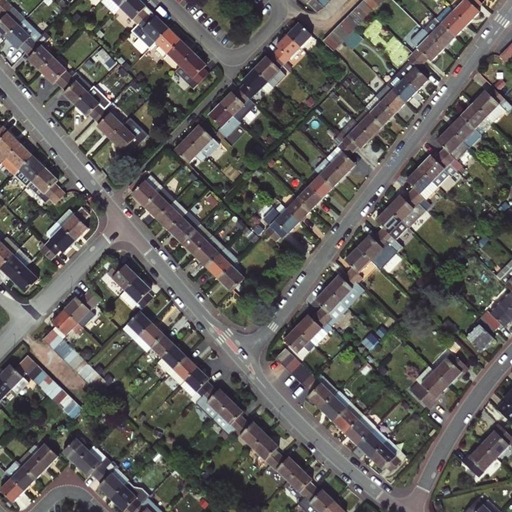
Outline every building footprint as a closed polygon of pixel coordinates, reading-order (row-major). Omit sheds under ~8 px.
[(6,0),(0,0),(0,12),(10,3),(6,0)] [(116,14),(123,8),(130,0),(106,0),(104,2),(116,14)] [(130,0),(123,8),(140,25),(153,12),(140,0),(130,0)] [(305,0),(318,12),(327,8),(318,0),(305,0)] [(332,3),(328,0),(318,0),(327,8),(332,3)] [(380,5),(373,0),(365,0),(365,1),(375,11),(380,5)] [(467,0),(456,12),(469,25),(482,12),(479,9),(484,4),(479,0),(467,0)] [(373,13),(375,11),(365,1),(360,6),(370,16),(373,13)] [(10,3),(0,12),(0,15),(4,19),(0,23),(0,29),(9,38),(27,20),(10,3)] [(354,11),(365,21),(370,16),(360,6),(354,11)] [(452,8),(440,20),(457,37),(469,25),(456,12),(452,8)] [(360,26),(365,21),(354,11),(350,16),(360,26)] [(151,48),(157,42),(170,29),(153,12),(140,25),(134,32),(151,48)] [(350,16),(345,21),(355,31),(356,30),(360,26),(350,16)] [(27,53),(36,44),(43,36),(27,20),(9,38),(20,50),(22,48),(27,53)] [(440,20),(428,32),(432,36),(446,49),(457,37),(440,20)] [(340,26),(350,36),(355,31),(345,21),(340,26)] [(301,23),(289,35),(302,48),(313,36),(301,23)] [(346,41),(350,36),(340,26),(335,31),(346,41)] [(157,42),(170,54),(183,42),(170,29),(157,42)] [(420,49),(415,54),(426,64),(430,60),(433,62),(446,49),(432,36),(428,32),(425,29),(412,42),(420,49)] [(346,41),(345,42),(352,49),(363,37),(356,30),(355,31),(350,36),(346,41)] [(346,41),(335,31),(330,36),(341,46),(345,42),(346,41)] [(280,49),(275,54),(286,64),(302,48),(289,35),(278,47),(280,49)] [(325,41),(336,51),(341,46),(330,36),(325,41)] [(183,42),(170,54),(182,66),(194,53),(183,42)] [(31,60),(43,72),(57,58),(44,46),(36,44),(27,53),(32,57),(31,60)] [(104,48),(99,52),(107,62),(112,57),(104,48)] [(511,64),(511,56),(506,51),(500,57),(510,66),(511,64)] [(208,66),(194,53),(182,66),(200,84),(211,73),(206,68),(208,66)] [(256,69),(270,82),(275,88),(287,75),(281,69),(286,64),(275,54),(271,59),(268,57),(256,69)] [(399,73),(419,91),(431,80),(421,70),(426,64),(415,54),(398,71),(399,73)] [(57,58),(43,72),(56,84),(58,82),(63,87),(74,77),(57,58)] [(246,84),(241,89),(252,100),(256,95),(270,82),(256,69),(244,82),(246,84)] [(419,91),(399,73),(388,84),(408,103),(419,91)] [(91,94),(74,77),(63,87),(68,93),(67,95),(79,106),(91,94)] [(408,103),(388,84),(377,96),(396,115),(408,103)] [(107,109),(113,103),(97,88),(91,94),(79,106),(90,117),(92,115),(96,120),(107,109)] [(234,92),(222,104),(241,122),(257,105),(252,100),(241,89),(236,94),(234,92)] [(474,104),(487,117),(500,104),(511,115),(511,105),(495,89),(490,94),(487,91),(474,104)] [(396,115),(377,96),(367,107),(369,109),(373,113),(386,125),(396,115)] [(241,122),(222,104),(211,115),(224,127),(230,134),(242,123),(241,122)] [(487,117),(474,104),(462,117),(475,129),(487,117)] [(99,127),(112,139),(126,125),(113,112),(112,114),(107,109),(96,120),(101,124),(99,127)] [(362,124),(373,113),(369,109),(358,121),(362,124)] [(386,125),(373,113),(362,124),(375,137),(386,125)] [(481,135),(475,129),(462,117),(450,129),(469,148),(481,135)] [(375,137),(362,124),(358,121),(357,119),(340,136),(346,142),(356,151),(361,147),(363,149),(375,137)] [(143,142),(126,125),(112,139),(125,152),(128,149),(133,153),(143,142)] [(189,138),(209,157),(220,144),(201,125),(189,138)] [(0,132),(0,159),(4,164),(10,158),(24,144),(6,127),(0,132)] [(224,127),(219,133),(225,139),(230,134),(224,127)] [(469,148),(450,129),(438,141),(445,148),(440,154),(458,171),(463,166),(458,160),(469,148)] [(202,164),(209,157),(189,138),(177,150),(191,164),(196,158),(202,164)] [(351,157),(356,151),(346,142),(341,147),(329,158),(334,164),(347,176),(358,164),(351,157)] [(22,171),(36,156),(24,144),(10,158),(22,171)] [(440,189),(458,171),(440,154),(435,159),(432,156),(419,168),(437,186),(440,189)] [(48,168),(36,156),(22,171),(34,183),(48,168)] [(10,158),(4,164),(17,176),(22,171),(10,158)] [(317,170),(323,176),(335,188),(347,176),(334,164),(329,158),(317,170)] [(48,168),(34,183),(52,200),(62,189),(57,184),(61,181),(48,168)] [(437,186),(419,168),(407,181),(414,189),(410,194),(420,204),(437,186)] [(263,173),(259,169),(254,175),(258,179),(263,173)] [(22,171),(17,176),(29,188),(34,183),(22,171)] [(134,195),(147,207),(165,188),(153,176),(148,181),(142,176),(131,188),(136,193),(134,195)] [(323,176),(311,187),(324,199),(335,188),(323,176)] [(34,183),(29,188),(46,205),(52,200),(34,183)] [(324,199),(311,187),(300,199),(313,211),(324,199)] [(147,207),(159,219),(173,206),(178,200),(165,188),(147,207)] [(62,189),(52,200),(57,205),(67,194),(62,189)] [(420,204),(410,194),(405,198),(402,195),(389,208),(409,228),(426,210),(420,204)] [(313,211),(300,199),(289,210),(302,222),(313,211)] [(159,219),(172,231),(185,218),(173,206),(159,219)] [(64,228),(78,241),(90,228),(85,223),(92,216),(84,208),(77,216),(64,228)] [(409,228),(389,208),(377,221),(384,229),(379,234),(393,248),(395,250),(401,245),(396,240),(409,228)] [(273,227),(284,236),(288,231),(291,233),(302,222),(289,210),(273,227)] [(72,211),(59,223),(64,228),(77,216),(72,211)] [(172,231),(184,243),(203,224),(191,212),(185,218),(172,231)] [(184,243),(197,256),(216,236),(203,224),(184,243)] [(273,227),(268,232),(279,241),(284,236),(273,227)] [(47,246),(58,256),(62,251),(66,254),(78,241),(64,228),(47,246)] [(358,248),(371,261),(384,248),(389,253),(393,248),(379,234),(374,238),(370,235),(358,248)] [(197,256),(209,267),(222,254),(228,248),(216,236),(197,256)] [(8,238),(3,243),(16,255),(20,250),(8,238)] [(3,243),(0,246),(0,265),(3,268),(16,255),(3,243)] [(47,246),(43,252),(53,261),(58,256),(47,246)] [(209,267),(221,280),(235,266),(238,263),(241,260),(228,248),(222,254),(209,267)] [(348,273),(358,283),(363,278),(359,274),(371,261),(358,248),(346,261),(353,268),(348,273)] [(15,280),(28,267),(33,262),(20,250),(16,255),(3,268),(15,280)] [(511,258),(496,275),(511,290),(511,258)] [(244,269),(238,263),(235,266),(241,272),(244,269)] [(128,292),(142,278),(129,265),(126,269),(120,264),(111,275),(128,292)] [(241,272),(235,266),(221,280),(234,292),(247,279),(241,272)] [(28,267),(15,280),(27,293),(40,279),(28,267)] [(366,290),(358,283),(348,273),(343,278),(340,275),(328,288),(348,308),(366,290)] [(128,292),(124,296),(136,308),(140,304),(146,309),(156,298),(151,293),(154,290),(142,278),(128,292)] [(348,308),(328,288),(315,301),(323,309),(318,314),(330,326),(348,308)] [(511,291),(491,313),(488,311),(483,316),(496,330),(502,324),(506,328),(511,321),(511,291)] [(67,310),(81,323),(98,306),(88,296),(83,301),(79,298),(67,310)] [(81,323),(67,310),(55,323),(68,336),(76,329),(81,334),(86,329),(81,323)] [(125,330),(138,342),(156,324),(143,312),(125,330)] [(330,326),(318,314),(313,318),(310,315),(297,328),(316,346),(333,329),(330,326)] [(496,330),(483,316),(478,322),(480,324),(467,338),(481,352),(495,339),(491,335),(496,330)] [(448,319),(443,325),(454,335),(460,330),(448,319)] [(149,353),(154,348),(167,335),(156,324),(138,342),(149,353)] [(316,346),(297,328),(285,341),(298,354),(305,347),(310,352),(316,346)] [(56,330),(45,341),(51,346),(61,335),(56,330)] [(61,335),(51,346),(56,351),(66,340),(61,335)] [(154,348),(166,359),(178,346),(167,335),(154,348)] [(445,343),(453,353),(454,353),(461,346),(451,337),(445,343)] [(71,345),(66,340),(56,351),(60,355),(71,345)] [(75,349),(71,345),(60,355),(65,360),(75,349)] [(178,346),(166,359),(177,370),(189,357),(178,346)] [(65,360),(70,365),(81,354),(75,349),(65,360)] [(282,363),(292,354),(286,349),(277,358),(282,363)] [(469,369),(454,353),(453,353),(435,371),(449,386),(459,376),(461,377),(469,369)] [(81,354),(70,365),(75,370),(86,359),(81,354)] [(296,358),(292,354),(282,363),(287,368),(296,358)] [(36,361),(30,356),(21,367),(26,372),(36,361)] [(177,370),(189,381),(201,368),(189,357),(177,370)] [(296,358),(287,368),(292,373),(301,363),(296,358)] [(80,375),(91,364),(86,359),(75,370),(80,375)] [(160,364),(171,375),(177,370),(166,359),(160,364)] [(36,361),(26,372),(29,375),(31,376),(40,366),(36,361)] [(297,378),(307,369),(301,363),(292,373),(297,378)] [(86,380),(96,369),(91,364),(80,375),(86,380)] [(13,365),(2,377),(15,390),(26,378),(18,370),(13,365)] [(31,376),(36,381),(45,371),(40,366),(31,376)] [(416,380),(419,382),(422,385),(435,371),(430,366),(416,380)] [(26,372),(21,367),(18,370),(26,378),(29,375),(26,372)] [(183,387),(200,404),(216,387),(211,381),(213,380),(201,368),(189,381),(183,387)] [(91,385),(101,374),(96,369),(86,380),(91,385)] [(312,373),(307,369),(297,378),(302,383),(312,373)] [(171,375),(183,387),(189,381),(177,370),(171,375)] [(36,381),(41,386),(50,376),(45,371),(36,381)] [(449,386),(435,371),(422,385),(419,382),(411,390),(430,409),(449,386)] [(317,378),(312,373),(302,383),(307,388),(317,378)] [(96,390),(106,379),(104,377),(101,374),(91,385),(96,390)] [(41,386),(46,391),(55,381),(50,376),(41,386)] [(322,409),(339,391),(324,376),(319,381),(322,383),(312,393),(309,396),(322,409)] [(0,405),(15,390),(2,377),(0,378),(0,405)] [(307,388),(312,393),(322,383),(319,381),(317,378),(307,388)] [(101,395),(112,385),(106,379),(96,390),(101,395)] [(55,381),(46,391),(51,396),(60,386),(55,381)] [(51,396),(56,401),(65,390),(60,386),(51,396)] [(200,404),(216,420),(234,401),(223,390),(221,392),(216,387),(200,404)] [(65,390),(56,401),(61,406),(71,396),(65,390)] [(334,421),(352,403),(339,391),(322,409),(334,421)] [(511,391),(504,400),(505,402),(498,409),(509,419),(511,416),(511,391)] [(61,406),(66,411),(76,401),(71,396),(61,406)] [(66,411),(71,416),(81,406),(76,401),(66,411)] [(233,437),(239,431),(249,421),(244,415),(247,413),(234,401),(216,420),(233,437)] [(364,415),(352,403),(334,421),(346,433),(364,415)] [(71,416),(76,421),(86,411),(81,406),(71,416)] [(376,427),(364,415),(346,433),(359,445),(376,427)] [(239,431),(257,449),(270,435),(257,422),(254,425),(249,421),(239,431)] [(483,445),(497,458),(511,443),(511,436),(499,424),(491,433),(493,435),(483,445)] [(389,439),(376,427),(359,445),(371,457),(389,439)] [(274,466),(284,455),(280,450),(282,447),(270,435),(257,449),(274,466)] [(79,463),(92,450),(80,438),(67,452),(79,463)] [(407,457),(389,439),(371,457),(384,469),(387,466),(392,471),(407,457)] [(37,444),(31,450),(37,456),(43,450),(37,444)] [(43,450),(37,456),(50,468),(61,456),(49,444),(43,450)] [(109,456),(97,445),(92,450),(79,463),(92,476),(95,472),(100,477),(110,467),(105,462),(109,456)] [(479,477),(497,458),(483,445),(474,454),(472,452),(463,461),(479,477)] [(31,450),(20,462),(26,467),(37,456),(31,450)] [(274,466),(292,481),(304,469),(292,457),(290,460),(284,455),(274,466)] [(37,456),(26,467),(38,479),(50,468),(37,456)] [(8,473),(14,479),(27,491),(38,479),(26,467),(20,462),(8,473)] [(110,467),(100,477),(105,482),(102,486),(115,498),(128,484),(116,472),(119,468),(120,467),(115,462),(110,467)] [(132,481),(119,468),(116,472),(128,484),(132,481)] [(292,481),(308,498),(319,487),(314,482),(316,480),(304,469),(292,481)] [(27,491),(14,479),(3,491),(15,503),(27,491)] [(128,484),(115,498),(128,511),(131,508),(135,511),(136,511),(146,502),(128,484)] [(327,511),(338,502),(326,490),(324,491),(319,487),(308,498),(301,505),(308,511),(327,511)] [(500,511),(489,500),(484,505),(478,499),(466,511),(500,511)] [(156,511),(146,502),(136,511),(156,511)] [(348,511),(338,502),(327,511),(348,511)]
